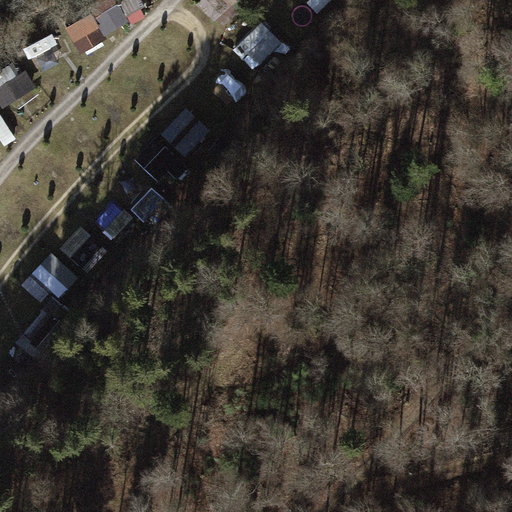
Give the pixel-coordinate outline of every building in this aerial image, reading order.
[(142,0),(126,0),(122,2),(128,13),(145,5),(142,0)] [(201,0),(200,1),(216,18),(235,0),(201,0)] [(84,52),(110,37),(95,11),(69,26),(84,52)] [(237,49),(255,73),(291,45),(273,22),(237,49)] [(28,46),(40,69),(65,56),(54,33),(28,46)] [(171,75),(190,58),(170,36),(151,53),(171,75)] [(0,92),(8,105),(38,84),(20,59),(0,72),(0,92)] [(189,155),(215,127),(189,104),(164,131),(189,155)] [(0,112),(0,146),(20,135),(4,110),(0,112)] [(172,166),(180,176),(190,166),(161,135),(138,156),(159,178),(172,166)] [(115,229),(137,204),(112,183),(90,207),(115,229)] [(53,310),(84,277),(55,250),(24,283),(53,310)]
